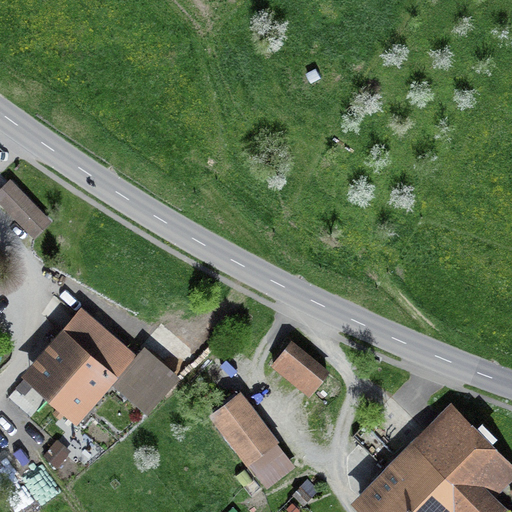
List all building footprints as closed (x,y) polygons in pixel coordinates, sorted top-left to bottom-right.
[(0,195),(0,198),(34,234),(47,221),(11,184),(0,195)] [(71,409),(86,391),(94,397),(128,358),(80,314),(61,335),(68,342),(36,378),(71,409)] [(275,363),(320,400),(336,381),(291,344),(275,363)] [(215,417),(246,458),(272,439),(241,397),(215,417)] [(461,511),(493,511),(501,505),(491,494),(511,473),(511,465),(463,415),(458,420),(449,410),(360,498),(373,511),(447,511),(454,505),(461,511)]
